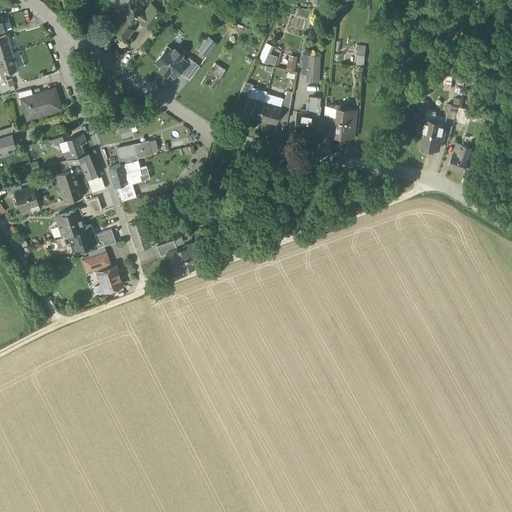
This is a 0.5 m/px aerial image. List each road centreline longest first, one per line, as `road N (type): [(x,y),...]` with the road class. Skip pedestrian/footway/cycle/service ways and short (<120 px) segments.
road 1 (track): [(438,183),(60,320),(0,353)]
road 2 (tertiary): [(54,21),(215,135),(438,183)]
road 3 (residential): [(54,21),(64,70),(145,289)]
